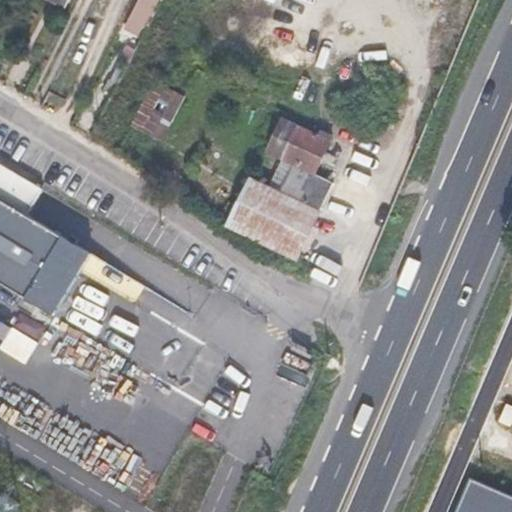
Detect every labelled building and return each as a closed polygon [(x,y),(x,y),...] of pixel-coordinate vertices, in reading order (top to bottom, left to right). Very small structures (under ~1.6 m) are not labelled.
[(160,0),(147,26),(97,124),(118,136),(174,26),(170,24),(182,0),(160,0)] [(142,0),(132,19),(147,26),(160,0),(142,0)] [(130,125),(162,141),(184,98),(152,81),(130,125)] [(315,176),(330,143),(283,120),(268,152),(284,160),(270,188),(252,179),(229,226),(296,258),(332,183),(315,176)] [(0,289),(51,320),(91,254),(27,215),(41,194),(0,169),(0,289)] [(511,511),(511,499),(469,482),(459,505),(456,511),(511,511)]
